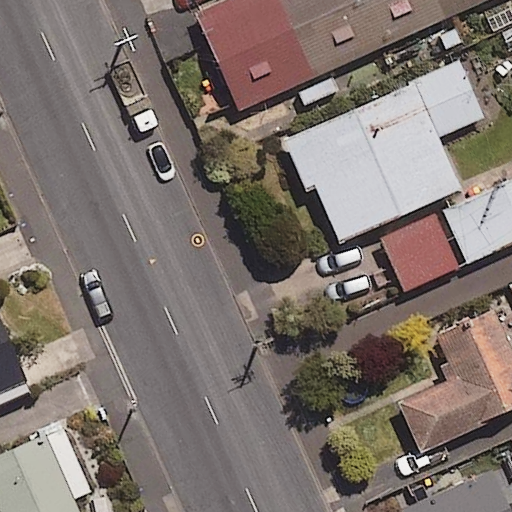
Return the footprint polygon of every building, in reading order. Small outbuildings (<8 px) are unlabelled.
[(235,0),(196,17),(239,115),(497,0),(235,0)] [(459,68),(292,142),(339,249),(463,194),(440,141),(483,123),(459,68)] [(511,183),(445,212),(467,263),(511,243),(511,183)] [(461,268),(439,216),(382,240),(404,292),(461,268)] [(0,306),(0,395),(32,381),(0,306)] [(511,353),(495,315),(437,341),(455,382),(399,408),(421,458),(511,417),(511,353)] [(85,511),(51,433),(0,455),(0,499),(5,511),(85,511)] [(511,511),(511,503),(500,508),(502,511),(511,511)]
